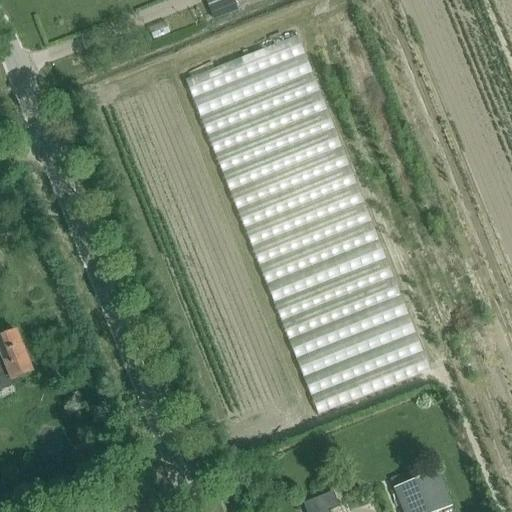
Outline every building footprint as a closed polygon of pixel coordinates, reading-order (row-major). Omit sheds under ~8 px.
[(192,98),(196,111),(307,74),(294,37),(182,74),(190,99),(192,98)] [(380,388),(425,376),(409,317),(379,325),(377,318),(290,340),(294,354),(299,370),(377,350),(381,364),(374,366),(380,388)] [(31,372),(14,331),(0,336),(0,358),(1,361),(0,361),(0,391),(12,387),(10,380),(31,372)] [(400,511),(437,511),(450,507),(435,471),(392,489),(400,511)] [(326,511),(327,511),(337,507),(331,492),(301,504),(304,511),(326,511)]
